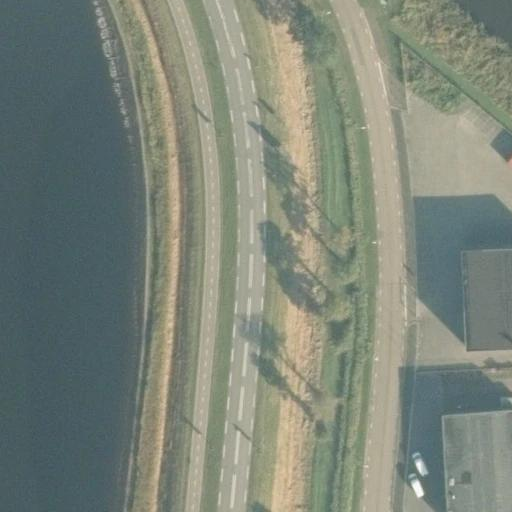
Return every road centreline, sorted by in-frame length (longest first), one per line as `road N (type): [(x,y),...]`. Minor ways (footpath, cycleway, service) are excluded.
road 1 (unclassified): [(343,0),(371,87),(389,244),(375,511)]
road 2 (secondary): [(228,511),(250,264),(239,82)]
